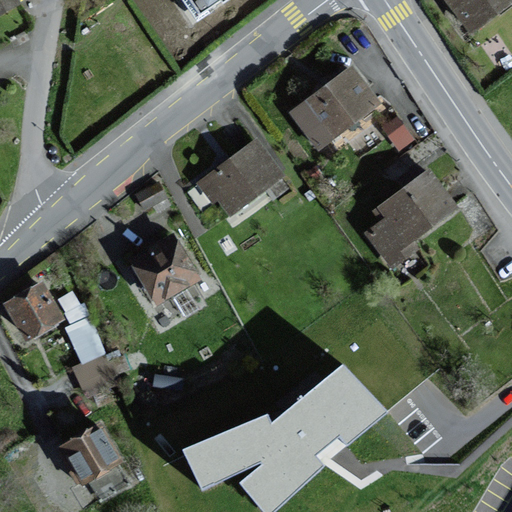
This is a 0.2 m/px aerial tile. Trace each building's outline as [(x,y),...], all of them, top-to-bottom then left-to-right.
[(0,0),(0,18),(20,8),(15,0),(0,0)] [(228,0),(201,0),(211,13),(228,0)] [(511,0),(445,0),(473,36),(511,5),(511,0)] [(382,105),(353,65),(291,111),(320,150),(382,105)] [(285,175),(258,138),(200,181),(227,218),(285,175)] [(463,214),(433,171),(374,212),(382,223),(369,232),(395,270),(420,253),(416,247),(463,214)] [(175,233),(131,258),(157,304),(201,280),(175,233)] [(44,283),(7,304),(28,340),(65,319),(44,283)] [(80,286),(59,293),(81,358),(103,351),(80,286)] [(106,358),(75,373),(81,387),(90,383),(96,395),(118,385),(106,358)] [(264,511),(275,511),(390,412),(345,363),(273,422),(269,412),(182,451),(202,491),(261,464),(240,483),(264,511)] [(124,461),(103,424),(60,448),(80,485),(124,461)]
